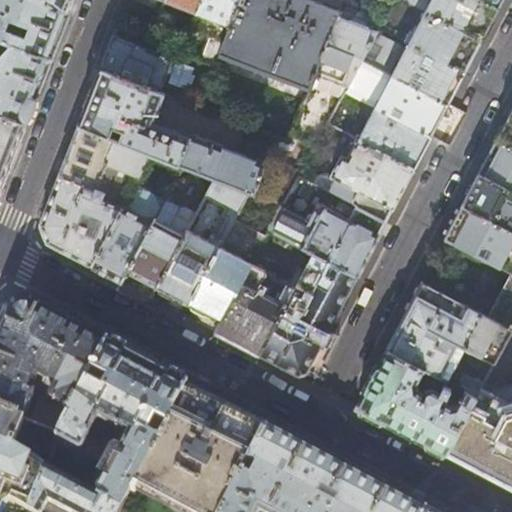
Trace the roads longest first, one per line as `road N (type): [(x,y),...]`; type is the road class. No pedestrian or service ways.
road 1 (residential): [(317,416),(511,40)]
road 2 (tertiary): [(317,416),(1,250)]
road 3 (residential): [(1,250),(101,0)]
road 4 (tertiary): [(491,511),(317,416)]
